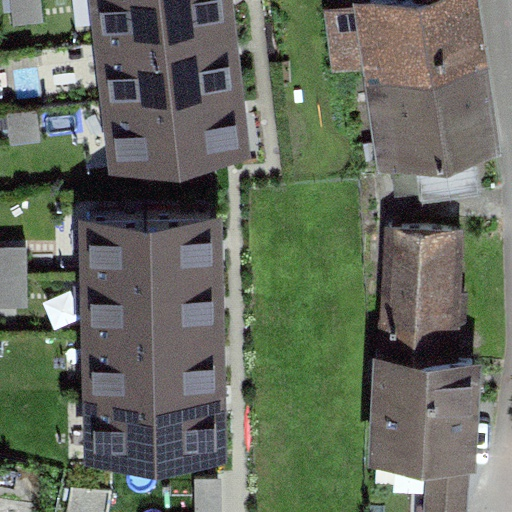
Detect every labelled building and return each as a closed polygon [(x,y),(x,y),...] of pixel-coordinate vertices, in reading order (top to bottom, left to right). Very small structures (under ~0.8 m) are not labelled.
[(102,0),(107,37),(227,22),(224,0),(102,0)] [(482,34),(476,0),(359,0),(330,4),(339,66),(380,60),(379,49),(482,34)] [(107,37),(122,156),(242,141),(227,22),(107,37)] [(379,49),(380,60),(395,158),(416,155),(421,190),(477,182),(472,148),(497,144),(482,34),(379,49)] [(212,205),(92,208),(94,270),(213,267),(212,205)] [(449,317),(454,226),(392,223),(385,353),(455,357),(457,317),(449,317)] [(213,267),(94,270),(96,329),(215,326),(213,267)] [(215,326),(96,329),(97,387),(217,384),(215,326)] [(466,466),(473,358),(455,357),(385,353),(380,449),(432,452),(431,464),(466,466)] [(217,384),(97,387),(99,451),(219,447),(217,384)]
